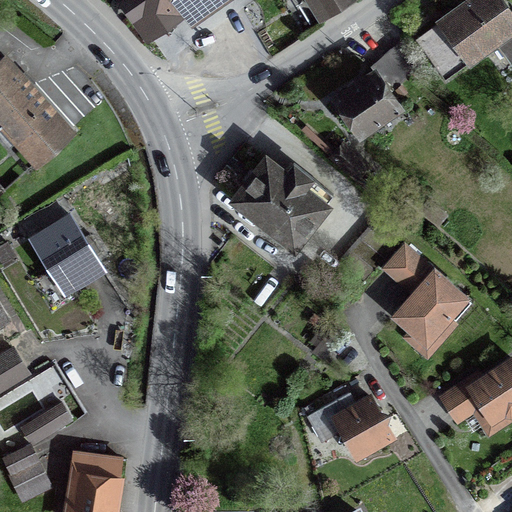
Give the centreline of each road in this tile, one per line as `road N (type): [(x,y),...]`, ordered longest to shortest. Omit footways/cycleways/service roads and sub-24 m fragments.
road 1 (secondary): [(158,121),(177,179),(183,238),(153,511)]
road 2 (residential): [(158,121),(245,90),(381,0)]
road 3 (secondary): [(58,0),(122,62),(158,121)]
